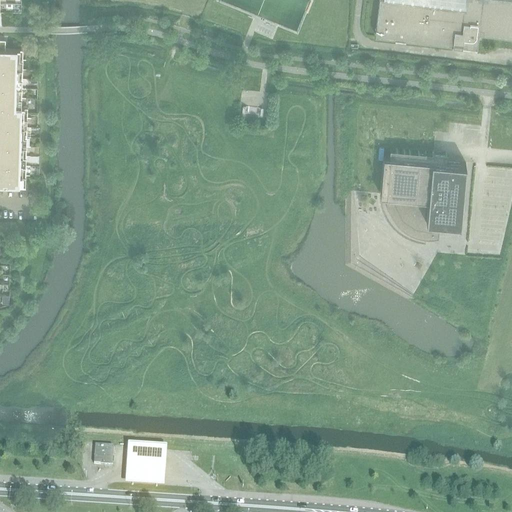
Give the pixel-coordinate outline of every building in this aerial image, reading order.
[(511,0),(379,0),(375,35),(477,47),(478,33),(511,36),(511,0)] [(0,183),(25,185),(27,107),(21,107),(23,49),(5,48),(5,39),(0,38),(0,183)] [(446,160),(446,153),(433,151),(390,147),(389,155),(383,154),(380,194),(385,194),(386,194),(386,196),(386,197),(386,198),(386,199),(386,200),(386,201),(386,202),(386,203),(387,204),(387,205),(387,206),(387,207),(388,208),(388,209),(388,210),(389,211),(389,212),(390,213),(390,214),(390,215),(391,215),(391,216),(392,217),(392,218),(393,219),(393,220),(394,220),(394,221),(395,222),(396,223),(397,224),(398,225),(399,226),(400,227),(401,228),(402,229),(403,230),(404,230),(404,231),(405,231),(406,232),(407,232),(408,233),(409,233),(409,234),(410,234),(411,234),(412,235),(413,235),(414,236),(415,236),(416,236),(416,237),(417,237),(418,237),(419,237),(420,237),(420,238),(421,238),(422,238),(423,238),(424,238),(425,238),(426,238),(427,239),(428,239),(429,239),(430,239),(431,239),(432,239),(433,238),(434,238),(435,238),(436,238),(438,238),(440,221),(460,223),(466,162),(446,160)] [(112,465),(113,447),(95,445),(94,464),(112,465)] [(167,448),(127,446),(125,486),(164,489),(167,448)]
